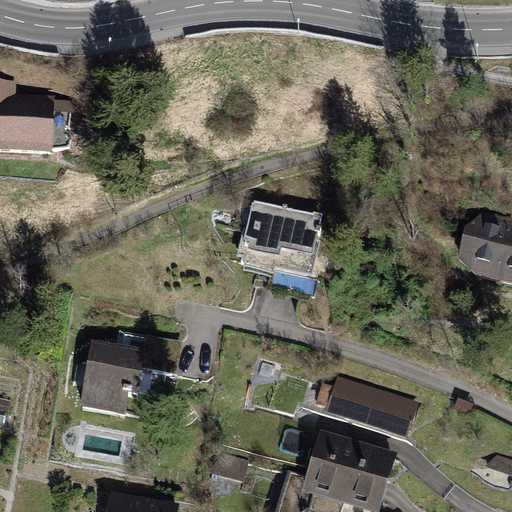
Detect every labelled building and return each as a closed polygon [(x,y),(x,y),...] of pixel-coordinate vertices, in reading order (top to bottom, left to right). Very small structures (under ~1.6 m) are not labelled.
[(8,82),(0,82),(0,160),(53,157),(55,100),(6,101),(8,82)] [(324,219),(249,204),(237,271),(275,280),(274,290),(312,299),(324,219)] [(511,218),(483,212),(465,236),(457,270),(469,285),(511,293),(511,218)] [(118,350),(92,346),(82,414),(139,424),(141,398),(151,400),(153,376),(178,379),(181,346),(121,333),(118,350)] [(420,401),(337,375),(334,388),(323,385),(316,409),(328,412),(327,416),(409,441),(420,401)] [(383,511),(399,457),(322,433),(309,482),(304,499),(351,511),(383,511)] [(351,511),(304,499),(309,482),(289,477),(280,511),(351,511)] [(180,511),(181,509),(111,497),(109,511),(180,511)]
